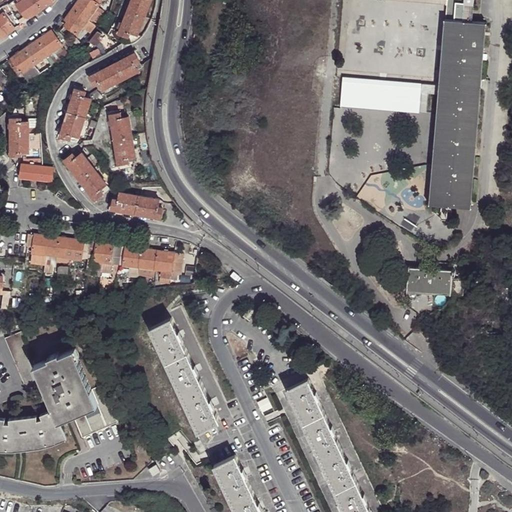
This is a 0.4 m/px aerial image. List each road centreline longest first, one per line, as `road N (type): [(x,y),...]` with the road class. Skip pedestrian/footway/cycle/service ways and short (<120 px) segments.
road 1 (secondary): [(173,0),(158,117),(166,163),(184,196),(511,453)]
road 2 (secondary): [(511,437),(215,205),(191,175),(173,103),(189,0)]
road 3 (unclassified): [(511,476),(272,293)]
road 4 (unclassified): [(272,293),(226,300),(217,339),(298,511)]
road 5 (unclassified): [(196,511),(170,483),(49,495),(0,485)]
road 6 (unclassified): [(159,0),(145,41),(66,86),(50,127),(54,151)]
road 7 (unclassified): [(272,293),(201,242),(102,219)]
